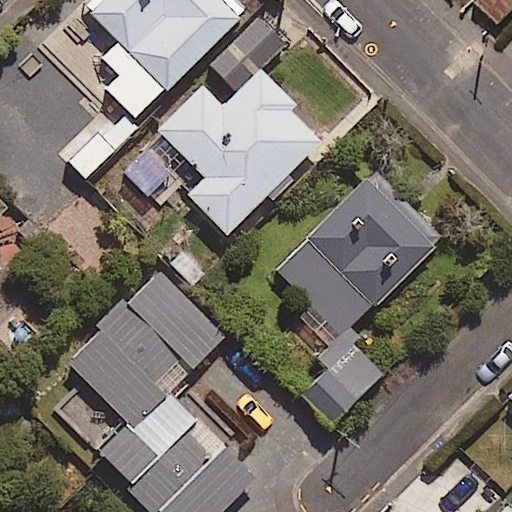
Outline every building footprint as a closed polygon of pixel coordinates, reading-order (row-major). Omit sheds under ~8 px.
[(238,25),(213,0),(100,0),(105,5),(92,19),(117,45),(100,61),(119,81),(106,93),(136,123),(238,25)] [(511,11),(511,0),(480,0),(479,1),(499,23),(511,11)] [(284,50),(256,24),(211,71),(216,76),(157,137),(206,184),(189,203),(229,241),(319,148),(287,116),(292,110),(258,76),(284,50)] [(130,141),(104,111),(58,152),(84,182),(130,141)] [(304,398),(337,431),(385,381),(351,348),(360,339),(351,329),(372,308),(378,314),(443,247),(372,179),(278,276),(342,339),(317,366),(327,375),(304,398)] [(67,215),(40,189),(18,213),(45,239),(67,215)] [(123,311),(191,376),(224,341),(156,276),(123,311)] [(191,376),(123,311),(68,369),(127,426),(95,459),(149,511),(226,511),(254,483),(167,400),(191,376)] [(0,457),(25,425),(3,408),(0,412),(0,457)]
